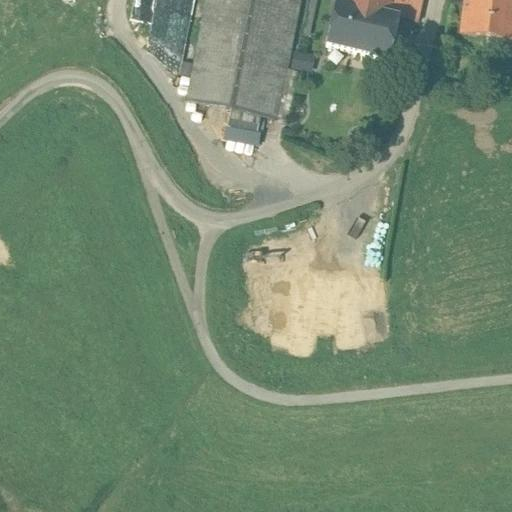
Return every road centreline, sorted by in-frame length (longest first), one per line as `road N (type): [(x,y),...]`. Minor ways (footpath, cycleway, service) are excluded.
road 1 (unclassified): [(198,323),(219,371),(237,389),(286,405),(511,382)]
road 2 (unclassified): [(443,0),(397,143),(381,163),(359,179),(216,225)]
road 3 (unclassified): [(0,118),(41,87),(64,80),(94,86),(123,116),(147,171)]
road 4 (unclassified): [(147,171),(198,323)]
